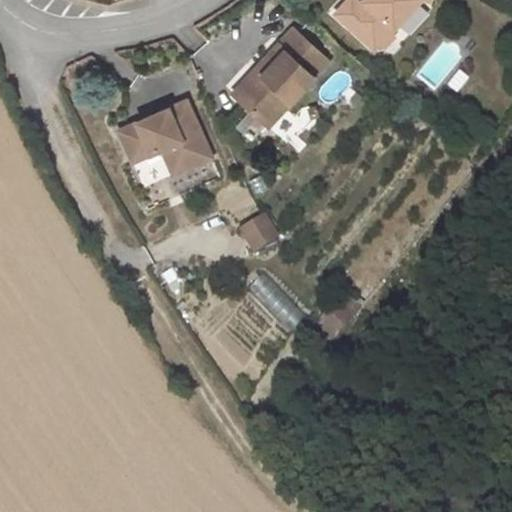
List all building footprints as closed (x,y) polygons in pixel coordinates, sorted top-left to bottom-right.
[(349,0),(343,0),(330,14),(339,22),(337,15),(347,4),(355,5),(349,0)] [(360,0),(355,5),(347,4),(337,15),(339,22),(368,50),(373,44),(377,47),(387,38),(383,34),(415,0),(418,0),(425,3),(426,0),(360,0)] [(324,63),(289,29),(250,70),(255,76),(233,100),(262,128),(324,63)] [(250,70),(227,94),(233,100),(255,76),(250,70)] [(112,127),(126,158),(155,146),(166,172),(204,156),(180,99),(112,127)] [(258,215),(237,228),(248,247),(269,235),(258,215)] [(266,271),(248,285),(286,332),(304,318),(266,271)]
